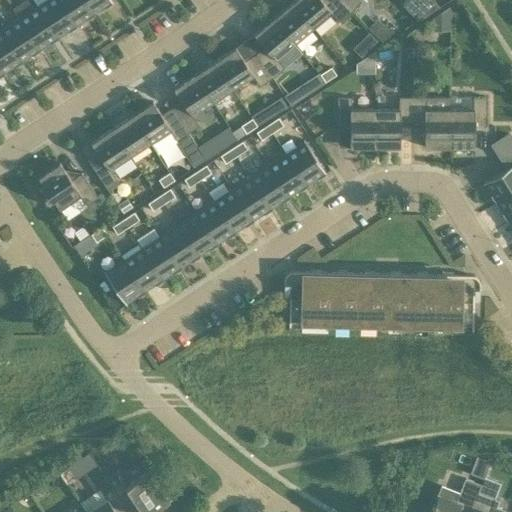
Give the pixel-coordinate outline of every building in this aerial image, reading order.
[(58,0),(48,0),(37,7),(58,39),(59,38),(57,35),(67,29),(69,31),(76,27),(58,0)] [(84,0),(58,0),(76,27),(77,26),(75,23),(85,17),(87,20),(94,15),(84,0)] [(84,0),(94,15),(95,15),(93,12),(103,5),(105,8),(113,3),(111,0),(84,0)] [(293,0),(291,2),(313,28),(331,13),(339,22),(351,12),(339,0),(293,0)] [(339,0),(351,12),(361,0),(339,0)] [(418,20),(439,6),(431,0),(407,0),(403,5),(418,20)] [(291,2),(273,17),(294,43),(313,28),(291,2)] [(37,7),(19,19),(40,50),(41,50),(39,47),(49,40),(51,43),(58,39),(37,7)] [(449,27),(449,8),(432,19),(432,27),(449,27)] [(264,46),(254,54),(272,77),(284,68),(276,59),(294,43),(273,17),(254,33),(264,46)] [(19,19),(1,31),(22,62),(23,62),(21,59),(31,52),(33,55),(40,50),(19,19)] [(383,42),(392,33),(383,24),(374,33),(383,42)] [(1,31),(0,31),(0,68),(4,74),(5,74),(3,71),(13,64),(15,67),(22,62),(1,31)] [(377,41),(368,32),(360,40),(369,49),(377,41)] [(235,47),(214,61),(233,89),(253,76),(259,86),(272,77),(254,54),(244,61),(235,47)] [(214,61),(194,74),(213,102),(233,89),(214,61)] [(320,74),(325,82),(336,74),(331,67),(320,74)] [(182,101),(172,108),(188,132),(199,125),(193,115),(213,102),(194,74),(173,87),(182,101)] [(301,84),(284,95),(290,104),(291,103),(292,103),(307,93),(301,84)] [(350,147),(375,147),(375,109),(351,109),(351,97),(337,97),(337,126),(350,126),(350,147)] [(375,109),(375,147),(399,147),(399,126),(412,126),(412,111),(412,97),(399,97),(399,108),(375,109)] [(412,111),(412,126),(424,126),(424,147),(449,147),(449,109),(449,97),(412,97),(412,111)] [(449,109),(449,147),(474,147),(474,126),(486,126),(486,97),(473,97),(473,109),(449,109)] [(152,101),(132,115),(150,143),(170,130),(176,140),(188,132),(172,108),(161,115),(152,101)] [(271,103),(251,116),(257,125),(277,112),(271,103)] [(132,115),(112,128),(130,156),(150,143),(132,115)] [(267,125),(272,133),(283,126),(278,117),(267,125)] [(257,126),(252,118),(241,125),(246,133),(257,126)] [(262,140),(272,133),(267,125),(256,132),(262,140)] [(110,169),(130,156),(112,128),(91,142),(100,155),(89,162),(105,187),(117,179),(110,169)] [(176,140),(193,165),(204,157),(197,147),(188,132),(176,140)] [(304,143),(287,154),(304,182),(305,181),(315,175),(317,177),(325,172),(303,139),(302,140),(304,143)] [(206,140),(197,147),(204,157),(205,159),(215,153),(206,140)] [(231,148),(236,157),(247,149),(242,141),(231,148)] [(225,164),(236,157),(231,148),(220,155),(225,164)] [(287,154),(269,166),(286,194),(287,193),(297,186),(299,189),(307,184),(305,181),(304,182),(287,154)] [(80,195),(86,205),(97,197),(81,173),(71,180),(59,162),(38,176),(43,185),(39,188),(48,203),(53,200),(59,208),(80,195)] [(511,163),(483,182),(483,183),(486,181),(493,192),(490,194),(496,202),(498,200),(498,199),(511,190),(511,163)] [(195,172),(200,180),(211,173),(206,165),(195,172)] [(269,166),(250,178),(268,205),(269,205),(279,198),(281,201),(289,196),(287,193),(286,194),(269,166)] [(174,180),(169,172),(158,179),(163,187),(174,180)] [(189,187),(200,180),(195,172),(184,179),(189,187)] [(250,178),(232,190),(250,217),(251,217),(261,210),(263,213),(271,208),(269,205),(268,205),(250,178)] [(159,195),(164,204),(175,197),(170,188),(159,195)] [(232,190),(214,202),(232,229),(233,229),(243,222),(245,225),(253,220),(251,217),(250,217),(232,190)] [(511,190),(498,199),(498,200),(505,211),(502,213),(507,220),(510,219),(509,217),(511,215),(511,190)] [(153,211),(164,204),(159,195),(148,203),(153,211)] [(127,199),(118,205),(123,212),(132,207),(127,199)] [(214,202),(196,214),(214,241),(215,240),(225,234),(227,237),(235,231),(233,229),(232,229),(214,202)] [(123,219),(128,227),(139,220),(133,212),(123,219)] [(196,214),(178,225),(196,253),(197,252),(207,245),(209,248),(217,243),(215,240),(214,241),(196,214)] [(117,235),(128,227),(123,219),(112,226),(117,235)] [(178,225),(160,237),(178,264),(179,264),(189,257),(191,260),(199,255),(197,252),(196,253),(178,225)] [(102,227),(91,234),(96,242),(107,234),(102,227)] [(160,237),(142,249),(160,276),(161,276),(171,269),(173,272),(181,267),(179,264),(178,264),(160,237)] [(142,249),(124,261),(142,288),(143,288),(153,281),(155,284),(163,279),(161,276),(160,276),(142,249)] [(104,269),(103,270),(125,303),(126,303),(124,300),(135,293),(137,296),(144,291),(143,288),(142,288),(124,261),(106,272),(104,269)] [(288,322),(317,323),(319,271),(293,270),(291,271),(289,271),(288,272),(287,272),(285,274),(284,275),(284,277),(283,279),(283,280),(283,285),(289,285),(288,322)] [(352,272),(319,271),(317,323),(351,323),(352,272)] [(385,273),(352,272),(351,323),(384,324),(385,273)] [(416,273),(385,273),(384,324),(415,325),(416,273)] [(446,274),(416,273),(415,325),(445,326),(446,274)] [(470,275),(446,274),(445,326),(472,326),(473,290),(479,290),(480,285),(480,284),(479,282),(479,280),(478,279),(477,278),(475,276),(474,275),(472,275),(470,275)] [(81,457),(89,469),(96,464),(88,452),(81,457)] [(473,471),(486,477),(494,461),(480,455),(473,471)] [(123,481),(113,488),(128,510),(137,504),(142,511),(151,511),(171,498),(171,497),(167,500),(148,471),(126,485),(123,481)] [(440,486),(430,511),(469,511),(478,492),(481,485),(464,478),(459,493),(440,486)] [(124,511),(128,510),(113,488),(103,495),(106,499),(86,511),(124,511)] [(478,492),(469,511),(508,511),(496,507),(499,500),(493,498),(478,492)]
